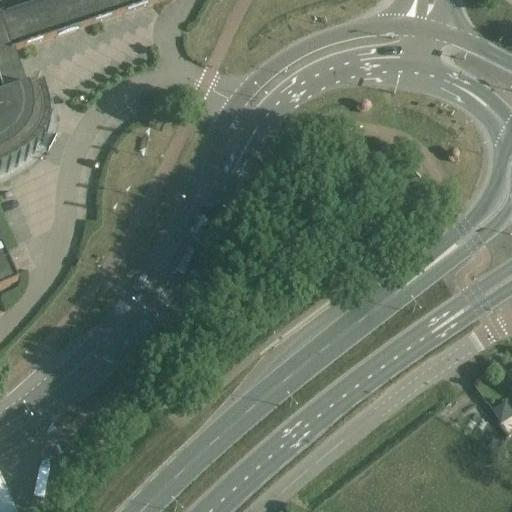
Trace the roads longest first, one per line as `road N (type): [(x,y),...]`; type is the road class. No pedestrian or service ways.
road 1 (secondary): [(411,26),(333,35),(254,83),(227,118),(132,296),(79,357),(0,420)]
road 2 (secondary): [(0,446),(82,390),(155,313),(278,113),(337,74),(415,71)]
road 3 (primary): [(414,278),(299,368),(143,511)]
road 4 (unclassified): [(257,511),(377,414),(511,325)]
road 5 (primary): [(210,511),(407,349)]
road 6 (primary): [(506,144),(493,200),(414,278)]
road 7 (primary): [(407,349),(428,325),(511,270)]
road 8 (primary): [(407,349),(511,290)]
